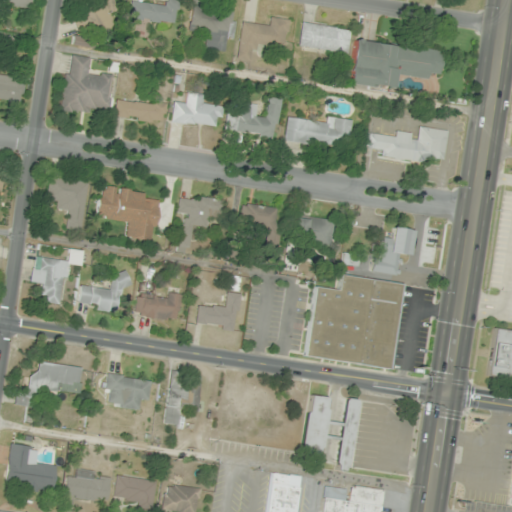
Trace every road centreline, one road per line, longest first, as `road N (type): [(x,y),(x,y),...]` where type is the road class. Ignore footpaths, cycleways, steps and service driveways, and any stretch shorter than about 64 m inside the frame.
road 1 (residential): [(475,198),(0,126),(31,150),(472,217)]
road 2 (primary): [(427,511),(506,0)]
road 3 (tertiary): [(445,394),(0,324)]
road 4 (residential): [(0,372),(56,0)]
road 5 (residential): [(502,29),(322,0)]
